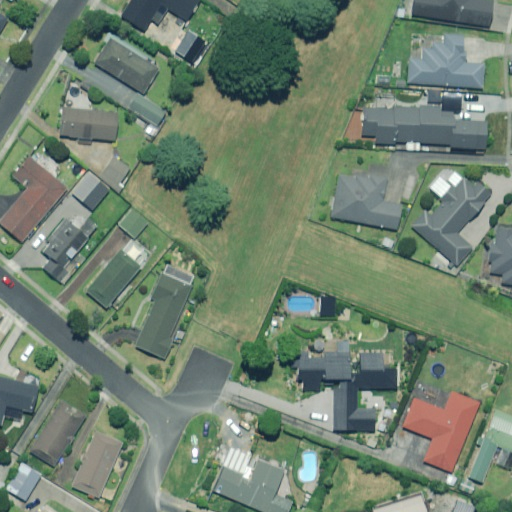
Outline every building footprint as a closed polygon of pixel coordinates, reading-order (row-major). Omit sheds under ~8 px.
[(130,0),(119,19),(142,33),(159,6),(186,23),(200,1),(197,0),(130,0)] [(414,0),(413,11),(490,22),(492,0),(414,0)] [(411,55),(409,79),(483,85),(485,59),(467,58),(468,47),(464,47),(466,32),(445,30),(444,40),(434,39),(433,45),(424,45),(423,56),(411,55)] [(187,31),(172,58),(194,70),(209,44),(187,31)] [(157,72),(108,41),(92,66),(142,97),(157,72)] [(395,106),(364,104),(362,131),(376,132),(376,140),(395,141),(396,137),(411,138),(412,136),(422,137),(421,139),(450,141),(450,145),(487,147),(489,117),(479,117),(479,114),(457,113),(457,110),(455,110),(455,108),(462,109),(464,90),(441,89),(440,103),(420,101),(420,105),(395,103),(395,106)] [(165,114),(135,96),(126,111),(156,129),(165,114)] [(116,116),(60,110),(57,139),(113,145),(116,116)] [(114,157),(97,179),(113,191),(130,169),(114,157)] [(24,192),(0,222),(0,228),(21,245),(66,188),(27,158),(9,180),(24,192)] [(339,172),(331,214),(398,226),(402,202),(384,198),(388,174),(371,171),(370,175),(356,172),(356,175),(339,172)] [(88,173),(70,196),(90,213),(109,190),(88,173)] [(457,230),(492,190),(478,178),(474,183),(464,174),(456,184),(452,181),(439,196),(443,199),(431,212),(425,207),(412,223),(458,262),(473,244),(457,230)] [(148,222),(132,209),(116,228),(133,241),(148,222)] [(45,265),(39,271),(59,288),(78,266),(77,264),(80,260),(77,258),(91,241),(64,218),(42,243),(47,248),(41,255),(45,265)] [(511,226),(498,224),(495,240),(492,240),(489,259),(492,259),(490,270),(504,272),(503,281),(511,282),(511,226)] [(139,270),(118,253),(83,295),(104,313),(139,270)] [(153,304),(133,349),(163,362),(172,342),(168,341),(191,289),(160,275),(148,302),(153,304)] [(335,386),(335,426),(374,426),(374,407),(356,407),(357,384),(396,385),(396,367),(381,366),(381,351),(361,351),(361,369),(351,369),(351,347),(349,347),(349,338),(336,338),(336,347),(323,347),(323,353),(309,352),(309,346),(291,346),(290,366),(297,366),(297,376),(302,376),(302,388),(320,389),(320,375),(341,375),(341,386),(335,386)] [(0,372),(0,422),(2,423),(7,403),(33,410),(40,382),(0,372)] [(414,395),(403,424),(432,436),(423,459),(452,470),(480,400),(452,389),(445,407),(414,395)] [(62,397),(29,448),(55,464),(87,413),(62,397)] [(511,413),(496,407),(469,474),(485,481),(499,445),(511,450),(511,413)] [(72,484),(99,495),(122,439),(95,428),(72,484)] [(230,444),(211,488),(268,511),(287,511),(293,500),(274,493),(285,468),(258,456),(254,466),(248,464),(253,453),(230,444)] [(22,462),(7,487),(26,499),(42,474),(22,462)] [(448,473),(432,467),(429,476),(445,482),(448,473)] [(375,511),(428,511),(423,491),(373,505),(375,511)] [(460,491),(452,509),(459,511),(474,511),(480,500),(460,491)] [(57,511),(43,503),(36,511),(57,511)]
